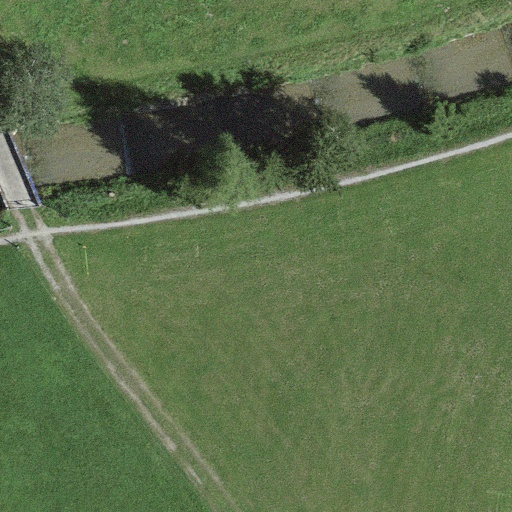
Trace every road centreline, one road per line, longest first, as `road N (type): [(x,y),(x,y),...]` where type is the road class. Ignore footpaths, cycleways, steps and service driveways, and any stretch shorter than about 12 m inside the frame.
road 1 (unknown): [(0,251),(383,179),(511,135)]
road 2 (track): [(0,156),(100,346),(230,511)]
